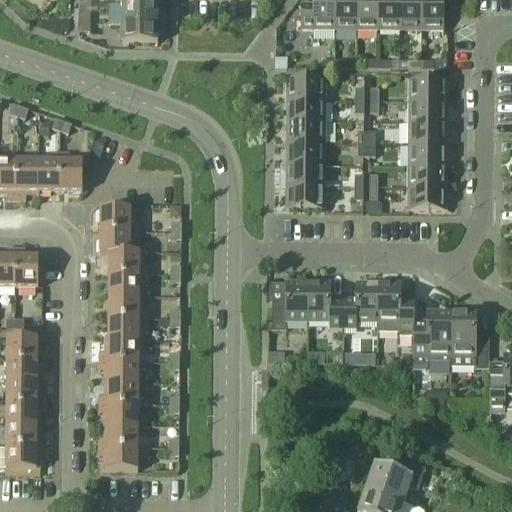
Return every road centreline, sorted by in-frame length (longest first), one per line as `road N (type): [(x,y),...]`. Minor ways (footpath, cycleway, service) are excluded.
road 1 (unclassified): [(227,256),(228,176),(211,141),(186,120),(0,56)]
road 2 (residential): [(72,511),(71,244),(52,230),(0,229)]
road 3 (residential): [(451,274),(481,226),(485,31),(511,29)]
road 4 (unclassified): [(225,510),(227,256)]
road 5 (residential): [(451,274),(417,256),(227,256)]
